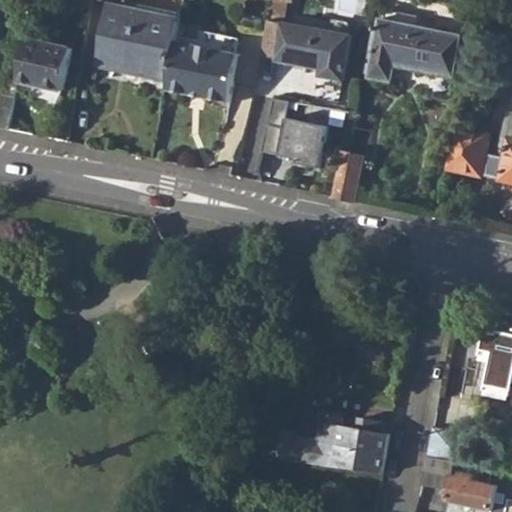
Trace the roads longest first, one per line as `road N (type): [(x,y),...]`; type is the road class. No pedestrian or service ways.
road 1 (tertiary): [(451,256),(0,159)]
road 2 (residential): [(397,511),(451,256)]
